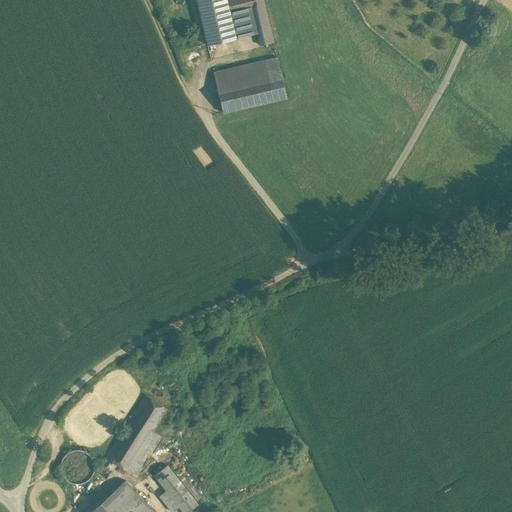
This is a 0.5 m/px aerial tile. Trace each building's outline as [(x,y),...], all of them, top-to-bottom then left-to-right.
[(223,0),(198,6),(208,44),(236,38),(230,11),(251,6),(257,33),(260,45),(273,41),(263,0),(223,0)] [(230,11),(236,38),(257,33),(251,6),(230,11)] [(277,57),(214,72),(223,112),(287,97),(277,57)] [(146,394),(96,472),(107,479),(117,463),(136,476),(162,436),(156,432),(170,410),(146,394)] [(93,473),(94,466),(93,460),(89,454),(84,451),(77,449),(71,451),(65,455),(61,460),(60,467),(62,473),(65,479),(71,482),(78,484),(84,482),(90,478),(93,473)] [(187,511),(199,503),(168,464),(154,475),(166,490),(159,495),(172,511),(178,505),(183,511),(187,511)] [(152,511),(125,481),(89,511),(152,511)]
